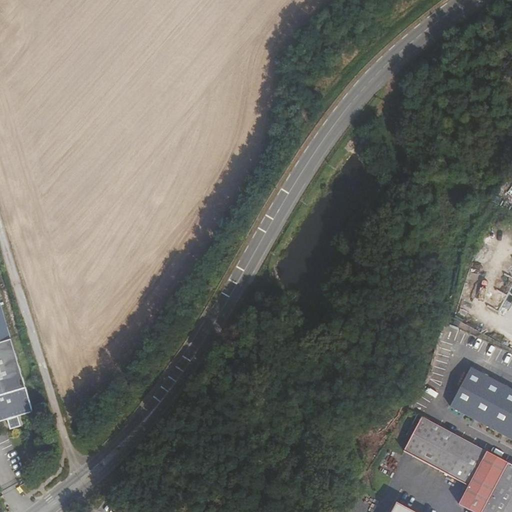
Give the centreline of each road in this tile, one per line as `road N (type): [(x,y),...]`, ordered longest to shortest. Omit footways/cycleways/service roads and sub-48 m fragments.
road 1 (secondary): [(175,383),(332,126),(396,54),(466,0)]
road 2 (track): [(0,226),(70,452)]
road 3 (secondary): [(175,383),(30,511)]
road 4 (secondary): [(55,511),(116,461),(175,383)]
